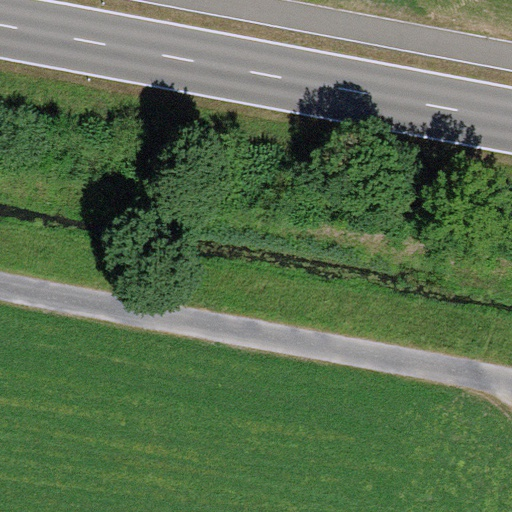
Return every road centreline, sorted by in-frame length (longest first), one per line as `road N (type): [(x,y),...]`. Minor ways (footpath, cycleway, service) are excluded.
road 1 (track): [(0,291),(511,388)]
road 2 (secondary): [(511,124),(0,29)]
